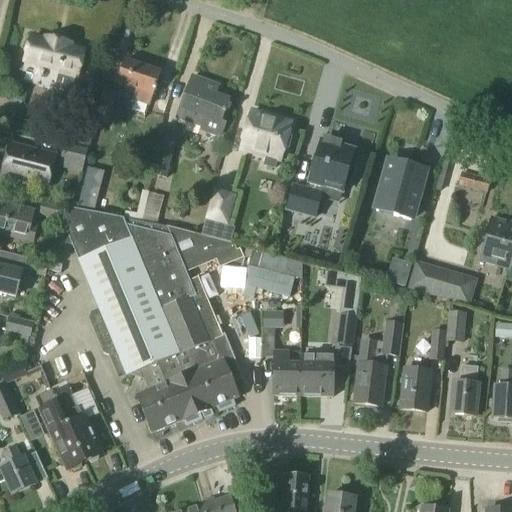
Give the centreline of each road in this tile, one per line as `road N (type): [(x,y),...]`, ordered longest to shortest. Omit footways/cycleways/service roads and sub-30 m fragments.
road 1 (tertiary): [(82,511),(171,466),(241,445),(323,443),(511,463)]
road 2 (residential): [(511,143),(267,33),(164,0)]
